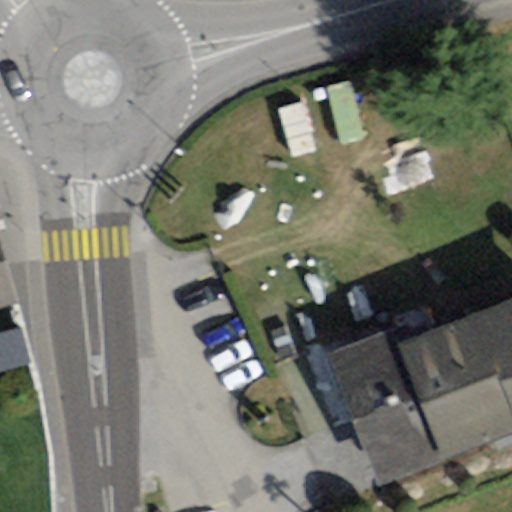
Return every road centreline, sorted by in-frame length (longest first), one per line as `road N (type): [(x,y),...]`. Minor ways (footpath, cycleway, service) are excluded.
road 1 (tertiary): [(398,0),(157,64)]
road 2 (residential): [(252,511),(207,415),(93,370)]
road 3 (secondary): [(93,370),(86,147)]
road 4 (secondary): [(102,511),(93,370)]
road 5 (secondary): [(157,64),(148,43),(111,15),(88,11),(45,28)]
road 6 (secondary): [(86,147),(127,137),(143,123),(159,85),(157,64)]
